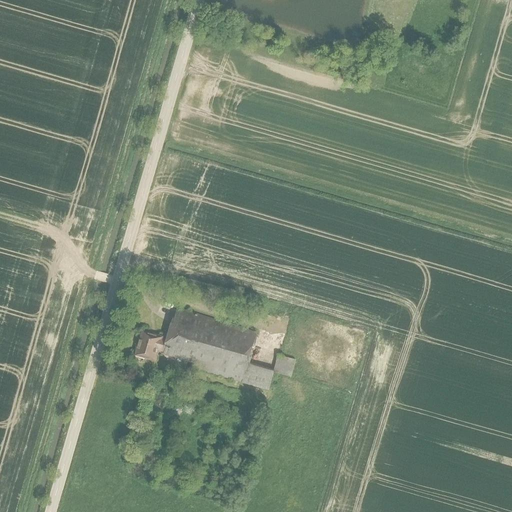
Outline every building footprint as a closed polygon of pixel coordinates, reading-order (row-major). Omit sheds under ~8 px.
[(258,331),(179,307),(169,342),(166,352),(164,357),(243,381),(249,362),(258,331)] [(163,336),(143,330),(136,354),(156,360),(159,350),(162,340),(163,336)] [(159,350),(166,352),(169,342),(162,340),(159,350)] [(283,355),(278,371),(292,375),(297,358),(283,355)] [(278,371),(249,362),(243,381),(273,390),(278,371)]
